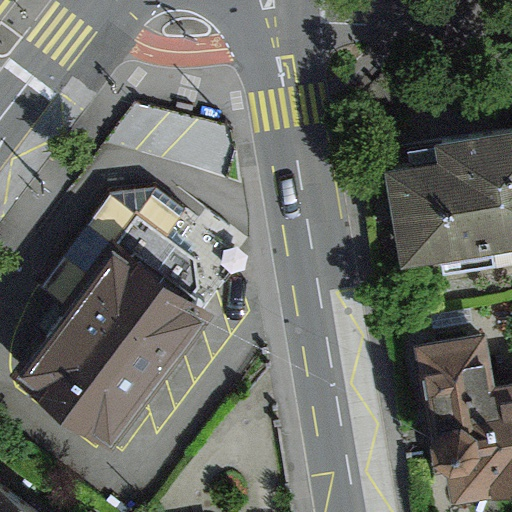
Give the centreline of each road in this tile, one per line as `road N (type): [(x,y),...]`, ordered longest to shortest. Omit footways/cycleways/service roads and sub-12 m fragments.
road 1 (primary): [(357,511),(287,109)]
road 2 (residential): [(296,22),(511,31)]
road 3 (primary): [(226,0),(287,109)]
